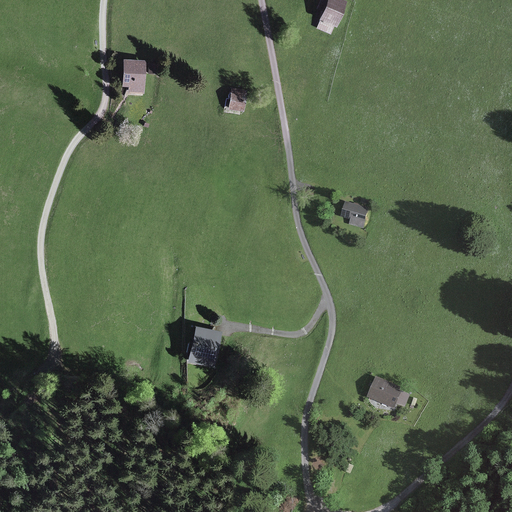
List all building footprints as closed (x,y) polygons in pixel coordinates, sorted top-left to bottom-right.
[(322,20),(321,24),(335,30),(336,26),(338,27),(348,0),(327,0),(320,19),(322,20)] [(147,59),(125,58),(124,86),(130,86),(130,92),(145,93),(147,59)] [(233,86),(231,108),(244,110),(248,88),(233,86)] [(371,207),(348,201),(345,216),(353,218),(352,223),(367,227),(371,207)] [(222,330),(196,325),(188,363),(214,368),(222,330)] [(380,376),(373,394),(398,404),(400,399),(408,402),(412,392),(404,389),(405,386),(380,376)]
